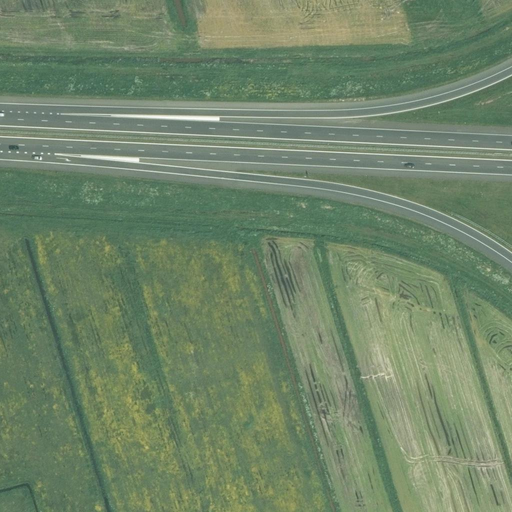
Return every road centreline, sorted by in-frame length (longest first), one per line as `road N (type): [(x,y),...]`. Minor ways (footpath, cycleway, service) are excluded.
road 1 (motorway): [(59,151),(380,198),(511,258)]
road 2 (motorway): [(511,71),(405,108),(53,122)]
road 3 (motorway): [(511,144),(53,122)]
road 4 (motorway): [(59,151),(511,169)]
